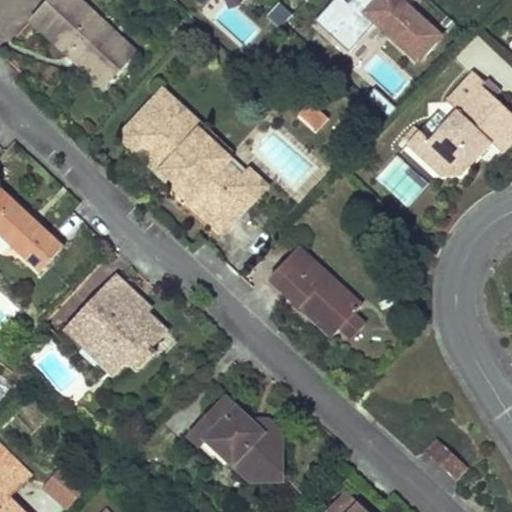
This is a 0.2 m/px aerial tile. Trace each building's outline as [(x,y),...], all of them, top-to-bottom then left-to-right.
[(64,0),(44,0),(21,26),(55,57),(59,53),(70,63),(66,68),(94,94),(104,82),(95,75),(117,50),(64,0)] [(335,0),(316,22),(350,52),(377,23),(419,60),(441,36),(405,4),(408,0),(335,0)] [(280,27),(293,15),(282,4),(270,16),(280,27)] [(95,75),(104,82),(126,58),(117,50),(95,75)] [(59,53),(55,57),(66,68),(70,63),(59,53)] [(445,102),(457,113),(452,118),(440,108),(422,128),(417,123),(402,140),(440,175),(460,177),(474,162),(474,152),(487,138),(502,151),(511,140),(511,114),(481,87),(484,83),(472,72),(445,102)] [(367,97),(389,117),(397,108),(375,88),(367,97)] [(160,92),(125,131),(151,156),(186,116),(160,92)] [(186,116),(151,156),(164,167),(199,128),(186,116)] [(199,128),(164,167),(189,191),(185,196),(219,227),(218,220),(231,207),(235,209),(258,185),(242,170),(238,175),(221,160),(230,150),(203,125),(199,128)] [(163,184),(181,200),(185,196),(189,191),(164,167),(151,156),(125,131),(116,140),(163,184)] [(411,204),(427,179),(393,157),(377,182),(411,204)] [(37,221),(0,186),(0,232),(53,281),(75,256),(37,221)] [(299,247),(269,278),(292,299),(333,336),(341,327),(355,312),(362,304),(299,247)] [(112,273),(70,322),(88,337),(81,346),(100,362),(111,350),(125,362),(141,345),(147,351),(150,348),(165,331),(145,313),(124,294),(129,289),(112,273)] [(145,313),(151,307),(129,289),(124,294),(145,313)] [(366,322),(355,312),(341,327),(353,337),(366,322)] [(88,337),(70,322),(62,330),(81,346),(88,337)] [(160,356),(175,340),(165,331),(150,348),(160,356)] [(135,372),(152,354),(147,351),(141,345),(125,362),(135,372)] [(111,350),(100,362),(113,374),(125,362),(111,350)] [(221,394),(202,415),(214,426),(202,440),(215,452),(228,464),(245,464),(246,481),(281,481),(282,432),(261,432),(248,420),(221,394)] [(209,458),(215,452),(202,440),(214,426),(202,415),(185,434),(209,458)] [(269,419),(248,420),(261,432),(282,432),(269,419)] [(439,442),(427,455),(449,475),(461,463),(439,442)] [(0,511),(7,511),(1,504),(24,482),(0,458),(0,511)] [(240,464),(228,464),(232,467),(246,481),(245,464),(240,464)] [(56,476),(41,494),(61,511),(63,511),(78,495),(56,476)] [(344,491),(334,501),(346,511),(356,502),(344,491)] [(346,511),(334,501),(323,511),(366,511),(356,502),(346,511)]
